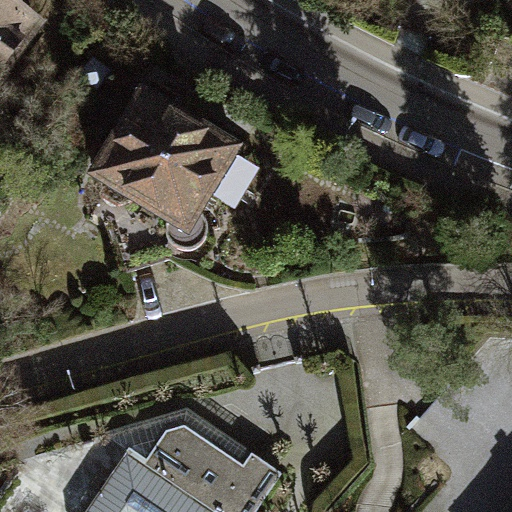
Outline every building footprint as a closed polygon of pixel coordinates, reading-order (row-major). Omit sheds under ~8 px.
[(0,0),(0,75),(37,25),(16,10),(17,0),(0,0)] [(511,0),(498,36),(511,40),(511,0)] [(166,89),(149,79),(94,174),(100,178),(103,196),(119,205),(136,197),(170,217),(167,230),(171,240),(176,247),(178,249),(191,250),(202,245),(208,234),(206,221),(199,212),(237,147),(159,102),(166,89)] [(119,205),(103,196),(95,209),(108,218),(116,218),(129,270),(169,258),(176,247),(171,240),(167,230),(170,217),(136,197),(119,205)] [(131,449),(87,511),(255,511),(282,472),(254,455),(245,468),(185,427),(166,429),(145,460),(131,449)]
